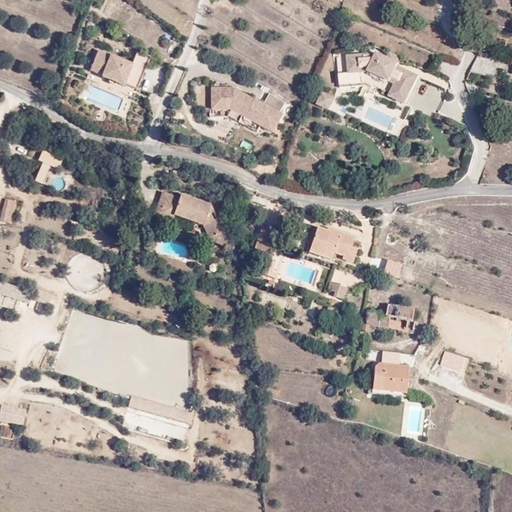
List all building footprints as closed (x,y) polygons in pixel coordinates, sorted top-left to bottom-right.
[(133,47),(126,64),(122,74),(141,79),(151,54),(133,47)] [(122,74),(126,64),(95,50),(87,66),(101,74),(98,77),(136,89),(141,79),(122,74)] [(387,57),(398,62),(400,57),(389,52),(387,57)] [(474,53),(471,67),(500,77),(491,57),(474,53)] [(338,57),(340,85),(366,82),(391,93),(390,96),(405,103),(417,75),(397,66),(398,63),(377,54),(338,57)] [(213,88),(213,107),(213,111),(232,111),(274,133),(284,115),(281,112),(286,104),(270,95),(266,104),(238,88),(213,88)] [(42,150),(37,161),(41,163),(33,182),(42,185),(50,167),(58,170),(62,158),(42,150)] [(214,248),(228,241),(219,223),(216,224),(208,211),(211,206),(181,195),(180,198),(163,192),(158,208),(174,213),(173,216),(204,227),(214,248)] [(12,222),(18,202),(6,199),(5,204),(8,205),(3,223),(12,222)] [(216,224),(219,223),(211,206),(208,211),(216,224)] [(174,213),(158,208),(154,218),(171,223),(173,216),(174,213)] [(263,226),(255,250),(271,255),(279,231),(263,226)] [(330,231),(320,228),(313,247),(336,254),(345,257),(343,261),(356,265),(361,251),(353,248),(357,238),(330,228),(330,231)] [(336,254),(313,247),(312,254),(333,261),(336,254)] [(271,279),(273,272),(277,261),(268,258),(263,276),(271,279)] [(350,288),(332,281),(329,291),(336,294),(335,297),(345,300),(350,288)] [(36,301),(50,305),(53,296),(34,289),(33,293),(1,282),(0,286),(0,299),(33,310),(36,301)] [(371,313),(371,320),(331,307),(328,317),(363,329),(362,333),(370,334),(371,328),(390,330),(397,331),(415,335),(417,324),(414,323),(413,322),(387,317),(384,316),(371,313)] [(414,323),(416,312),(403,310),(390,307),(388,313),(387,317),(413,322),(414,323)] [(441,365),(465,372),(469,359),(445,351),(441,365)] [(387,369),(387,390),(404,393),(411,392),(411,381),(410,373),(399,373),(399,369),(387,369)] [(411,398),(411,392),(404,393),(387,390),(387,398),(411,398)] [(130,396),(122,426),(185,442),(192,412),(130,396)] [(0,422),(24,427),(27,410),(0,405),(0,422)]
